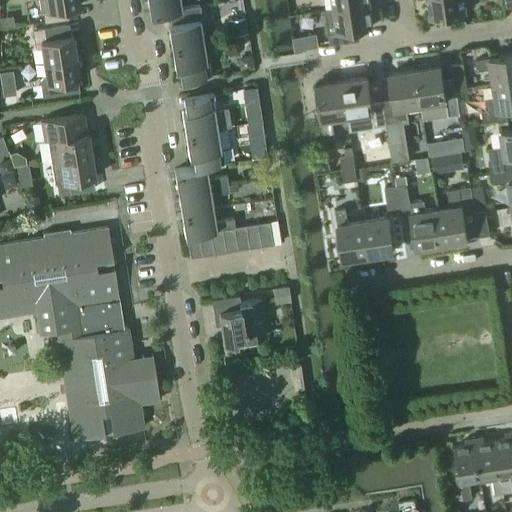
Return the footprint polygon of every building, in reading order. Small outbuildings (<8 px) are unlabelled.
[(78,0),(45,0),(47,8),(42,9),(44,21),(68,17),(66,7),(80,5),(78,0)] [(147,0),(149,14),(163,12),(169,11),(169,10),(181,8),(180,0),(147,0)] [(333,0),(335,8),(370,3),(369,0),(333,0)] [(464,0),(428,0),(431,17),(466,11),(464,0)] [(373,26),(370,3),(335,8),(338,31),(328,33),(330,44),(360,40),(358,28),(373,26)] [(199,5),(181,8),(169,10),(169,11),(171,22),(167,23),(171,45),(203,40),(200,19),(202,19),(199,5)] [(244,16),(228,19),(231,35),(247,32),(244,16)] [(41,47),(43,62),(78,56),(77,46),(74,44),(72,34),(70,34),(68,22),(32,28),(35,45),(38,47),(41,47)] [(317,33),(293,37),(295,50),(296,50),(318,46),(319,46),(317,33)] [(206,61),(203,40),(171,45),(174,67),(178,66),(180,79),(210,74),(208,60),(206,61)] [(491,67),(494,83),(511,79),(511,53),(475,59),(477,70),(491,67)] [(252,68),(250,55),(237,57),(239,70),(252,68)] [(80,65),(78,56),(43,62),(45,75),(43,76),(40,79),(43,96),(79,90),(77,78),(79,78),(77,67),(80,65)] [(467,87),(463,62),(452,64),(456,89),(467,87)] [(441,65),(415,69),(421,103),(446,100),(448,116),(460,114),(458,101),(456,89),(445,91),(441,65)] [(394,99),(383,101),(386,123),(404,121),(407,120),(405,106),(421,103),(415,69),(390,73),(394,99)] [(368,76),(342,80),(347,115),(363,112),(365,127),(386,123),(383,101),(372,102),(368,76)] [(511,79),(494,83),(496,97),(486,99),(488,110),(481,111),(483,122),(508,118),(506,107),(511,106),(511,79)] [(347,115),(342,80),(316,84),(324,133),(334,131),(332,117),(347,115)] [(12,81),(2,83),(3,95),(14,93),(12,81)] [(242,88),(241,88),(247,123),(262,121),(256,85),(254,85),(246,87),(245,87),(242,88)] [(181,111),(185,133),(230,125),(228,109),(225,107),(214,109),(213,107),(215,106),(213,92),(183,97),(185,110),(181,111)] [(464,99),(458,101),(460,114),(467,113),(464,99)] [(46,118),(40,119),(43,139),(47,138),(51,161),(94,154),(92,144),(89,142),(88,132),(86,132),(84,120),(83,113),(46,118)] [(404,121),(386,123),(393,161),(410,158),(404,121)] [(475,124),(464,126),(465,137),(477,135),(475,124)] [(230,125),(185,133),(188,154),(192,154),(194,166),(206,164),(206,165),(224,162),(222,148),(220,148),(217,128),(230,125)] [(491,158),(489,158),(491,170),(511,167),(511,128),(501,130),(504,146),(489,148),(491,158)] [(463,137),(449,139),(451,152),(465,150),(463,137)] [(265,156),(263,142),(250,144),(252,158),(265,156)] [(16,151),(9,153),(10,157),(12,162),(13,166),(26,164),(25,156),(16,151)] [(462,151),(433,156),(435,172),(464,167),(462,151)] [(94,154),(51,161),(54,182),(56,182),(58,193),(70,191),(95,188),(93,176),(95,176),(93,165),(95,163),(94,154)] [(325,154),(312,156),(315,172),(331,170),(329,157),(326,157),(325,154)] [(341,157),(343,169),(355,167),(354,155),(341,157)] [(10,158),(0,160),(0,166),(3,175),(14,171),(10,158)] [(174,169),(177,191),(227,183),(226,175),(208,177),(206,165),(206,164),(194,166),(174,169)] [(368,179),(366,166),(356,168),(358,181),(368,179)] [(357,179),(355,167),(343,169),(344,181),(357,179)] [(511,167),(491,170),(493,183),(509,180),(511,201),(511,167)] [(19,188),(13,173),(2,176),(7,192),(19,188)] [(236,181),(227,183),(229,191),(237,190),(236,181)] [(229,191),(227,183),(177,191),(181,212),(213,207),(211,194),(229,191)] [(407,183),(396,185),(400,209),(410,208),(407,183)] [(482,184),(471,186),(475,211),(486,210),(482,184)] [(389,211),(400,209),(396,185),(385,187),(389,211)] [(462,204),(437,208),(442,243),(468,239),(464,212),(475,211),(471,186),(460,188),(462,204)] [(41,208),(38,194),(25,197),(28,211),(41,208)] [(222,228),(233,226),(234,226),(233,217),(215,220),(213,207),(181,212),(184,234),(186,234),(198,232),(210,230),(222,228)] [(369,254),(363,219),(348,222),(346,207),(336,209),(343,258),(369,254)] [(437,208),(411,212),(416,246),(442,243),(437,208)] [(489,234),(486,210),(475,211),(479,236),(489,234)] [(363,219),(369,254),(395,250),(389,215),(363,219)] [(269,221),(257,223),(260,246),(273,244),(269,221)] [(245,224),(249,247),(260,246),(257,223),(245,224)] [(237,249),(249,247),(245,224),(234,226),(233,226),(237,249)] [(0,314),(36,309),(37,319),(34,319),(36,330),(39,330),(39,332),(56,329),(65,385),(69,384),(72,400),(67,401),(73,437),(74,437),(143,426),(139,406),(139,402),(159,398),(157,389),(152,354),(132,357),(127,326),(123,327),(103,330),(81,333),(80,325),(77,303),(118,296),(107,226),(70,232),(69,227),(43,231),(44,236),(0,242),(0,314)] [(233,226),(222,228),(225,251),(237,249),(233,226)] [(213,253),(225,251),(222,228),(210,230),(213,253)] [(213,253),(210,230),(198,232),(202,255),(213,253)] [(202,255),(198,232),(186,234),(190,257),(202,255)] [(288,285),(279,287),(279,288),(280,299),(289,297),(290,297),(288,285)] [(239,300),(238,294),(211,298),(215,324),(221,324),(224,342),(265,336),(259,297),(239,300)] [(300,366),(292,368),(295,390),(304,389),(300,366)] [(506,437),(496,439),(505,491),(511,489),(511,481),(510,471),(511,470),(511,431),(505,432),(506,437)] [(466,444),(454,446),(460,479),(463,499),(473,497),(470,476),(480,475),(474,434),(473,434),(474,437),(465,439),(466,444)] [(474,434),(480,475),(493,473),(496,492),(505,491),(496,439),(485,441),(484,436),(475,437),(474,434)]
